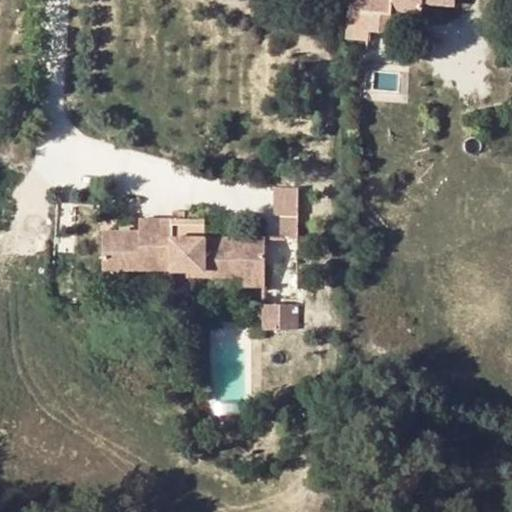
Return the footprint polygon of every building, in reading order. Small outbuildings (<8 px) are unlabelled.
[(354,0),(352,37),(372,39),(373,29),(392,30),(393,11),(426,14),(426,6),(457,8),(457,0),(354,0)] [(356,68),(352,73),(358,78),(361,73),(356,68)] [(279,183),(279,234),(302,234),(302,183),(279,183)] [(267,284),(266,236),(206,237),(206,219),(141,220),(141,232),(104,232),(104,270),(187,269),(187,277),(240,276),(241,284),(267,284)] [(265,326),(301,326),(302,300),(265,300),(265,326)]
